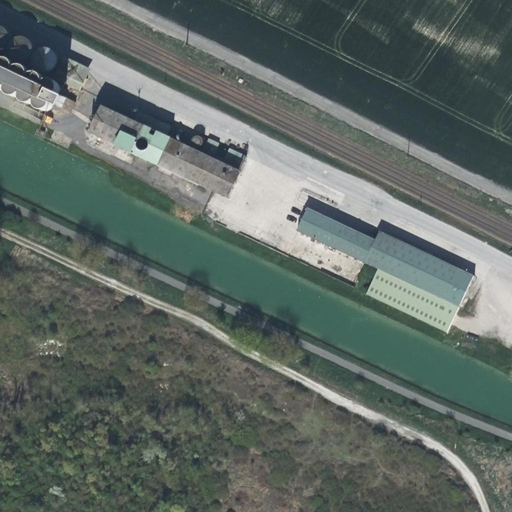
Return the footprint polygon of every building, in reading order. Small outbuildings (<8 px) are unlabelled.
[(26,50),(28,46),(28,45),(29,41),(28,39),(28,37),(27,35),(25,32),(23,30),(20,29),(17,28),(14,28),(9,29),(8,30),(5,33),(4,34),(2,39),(2,43),(3,47),(4,49),(6,51),(8,53),(10,54),(13,55),(17,55),(21,54),(26,50)] [(86,65),(61,53),(56,63),(81,74),(86,65)] [(19,75),(21,73),(22,71),(23,67),(22,66),(21,64),(19,61),(17,61),(14,60),(12,61),(9,62),(7,65),(7,67),(7,70),(8,73),(9,74),(11,75),(14,76),(16,76),(18,75),(19,75)] [(36,80),(37,78),(37,77),(37,75),(37,72),(36,70),(34,68),(32,68),(28,67),(26,68),(23,70),(22,72),(22,74),(21,75),(22,77),(23,80),(25,82),(28,83),(30,83),(32,83),(34,82),(36,80)] [(16,83),(15,80),(14,78),(12,76),(10,75),(8,75),(4,76),(1,78),(0,80),(0,84),(0,86),(2,89),(4,90),(6,91),(8,91),(10,90),(13,89),(15,86),(16,83)] [(51,86),(52,84),(52,82),(52,80),(51,78),(50,76),(48,75),(46,75),(44,75),(41,75),(39,76),(37,79),(36,82),(37,85),(38,87),(40,89),(43,90),(44,91),(48,90),(50,88),(51,86)] [(27,96),(30,94),(30,93),(30,91),(30,89),(29,86),(27,83),(25,82),(22,82),(20,82),(17,85),(15,87),(15,90),(15,93),(17,96),(19,97),(21,98),(25,98),(27,96)] [(43,103),(45,101),(45,100),(45,97),(44,93),(43,91),(40,90),(37,89),(34,90),(32,92),(30,94),(29,96),(30,100),(31,102),(34,104),(36,105),(39,105),(41,104),(43,103)] [(54,105),(59,94),(50,89),(45,100),(45,101),(54,105)] [(204,153),(211,140),(181,126),(175,140),(151,128),(155,120),(132,109),(128,117),(98,103),(85,129),(222,194),(234,168),(204,153)] [(466,273),(371,228),(368,234),(303,203),(290,227),(451,304),(466,273)]
